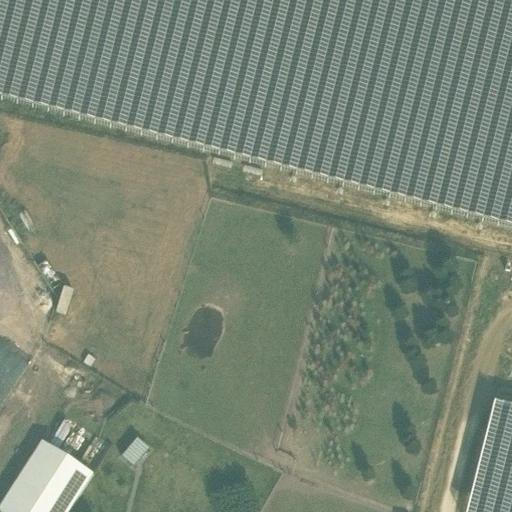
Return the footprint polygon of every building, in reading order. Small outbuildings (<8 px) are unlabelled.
[(511,0),(0,0),(0,121),(511,251),(511,0)] [(67,369),(62,376),(69,381),(74,374),(67,369)] [(511,511),(511,405),(491,400),(462,511),(511,511)] [(64,422),(48,448),(56,453),(72,427),(64,422)] [(137,440),(122,458),(134,468),(149,451),(137,440)] [(0,510),(0,511),(69,511),(93,477),(56,453),(42,444),(0,510)]
